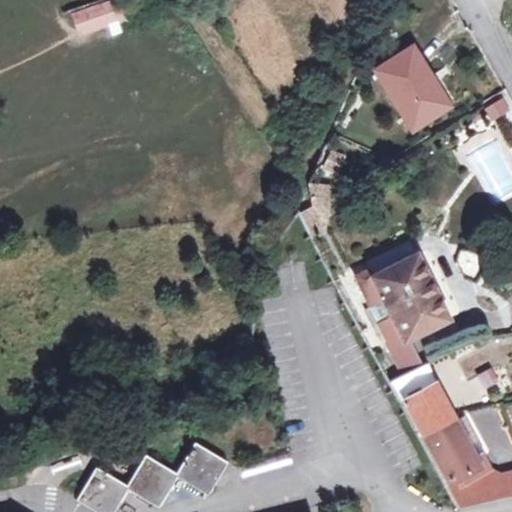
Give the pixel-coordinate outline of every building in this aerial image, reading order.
[(113,0),(102,0),(69,13),(78,36),(121,20),(113,0)] [(433,77),(414,47),(377,70),(413,129),(448,107),(430,79),(433,77)] [(511,107),(503,94),(482,107),(491,122),(511,108),(511,107)] [(329,228),(329,183),(309,183),(309,208),(303,208),(303,228),(329,228)] [(450,318),(416,253),(364,280),(375,302),(384,298),(393,315),(380,322),(392,345),(405,339),(406,341),(450,318)] [(393,315),(384,298),(375,302),(371,305),(380,322),(393,315)] [(455,419),(425,363),(390,382),(400,402),(404,400),(449,486),(486,464),(480,453),(474,456),(455,419)] [(484,451),(465,414),(455,419),(474,456),(480,453),(484,451)] [(226,464),(195,445),(177,476),(142,455),(125,485),(99,469),(82,497),(107,511),(109,511),(125,487),(158,506),(174,480),(205,500),(221,473),(226,464)] [(449,486),(452,486),(459,508),(511,497),(504,473),(502,474),(488,468),(486,464),(449,486)]
